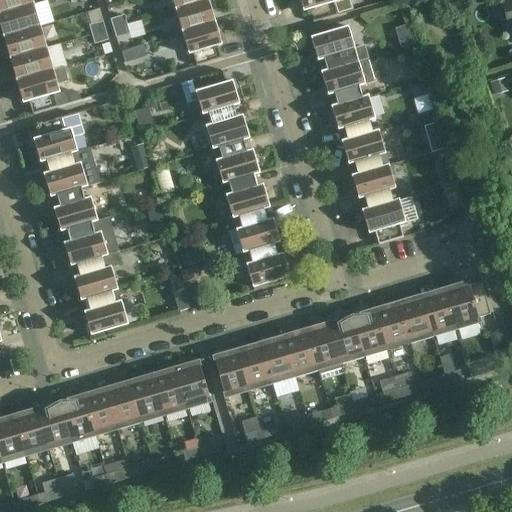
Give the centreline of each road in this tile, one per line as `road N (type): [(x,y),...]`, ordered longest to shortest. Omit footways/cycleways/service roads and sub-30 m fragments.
road 1 (residential): [(354,298),(254,0)]
road 2 (residential): [(73,383),(354,298)]
road 3 (residential): [(0,150),(73,383)]
road 4 (residential): [(354,298),(498,262)]
